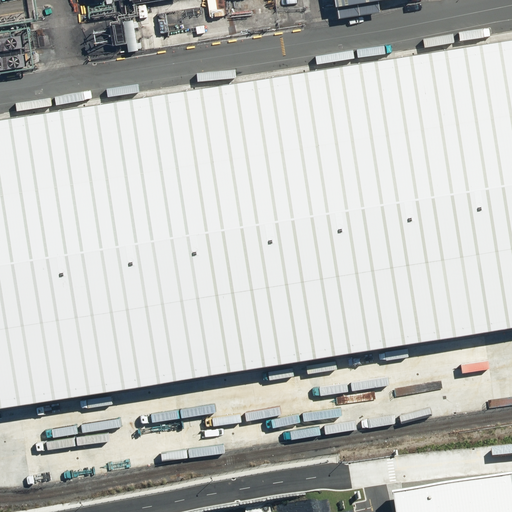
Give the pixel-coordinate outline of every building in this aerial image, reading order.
[(114,0),(86,0),(89,17),(116,13),(114,0)] [(223,0),(205,0),(209,19),(226,16),(223,0)] [(420,0),(334,0),(337,19),(422,7),(420,0)] [(0,401),(511,321),(511,35),(0,116),(0,401)] [(511,511),(505,477),(403,491),(404,511),(511,511)]
